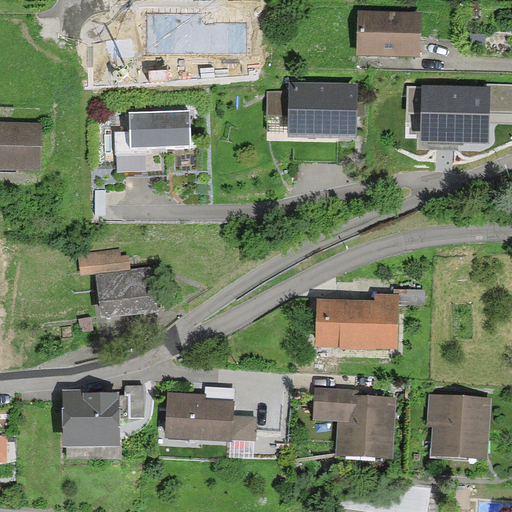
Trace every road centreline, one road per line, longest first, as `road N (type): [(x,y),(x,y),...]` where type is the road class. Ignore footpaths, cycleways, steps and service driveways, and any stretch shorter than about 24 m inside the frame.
road 1 (residential): [(511,164),(293,251),(167,337),(169,347)]
road 2 (residential): [(511,232),(421,234),(368,248),(169,347)]
road 3 (residential): [(169,347),(109,372),(0,385)]
